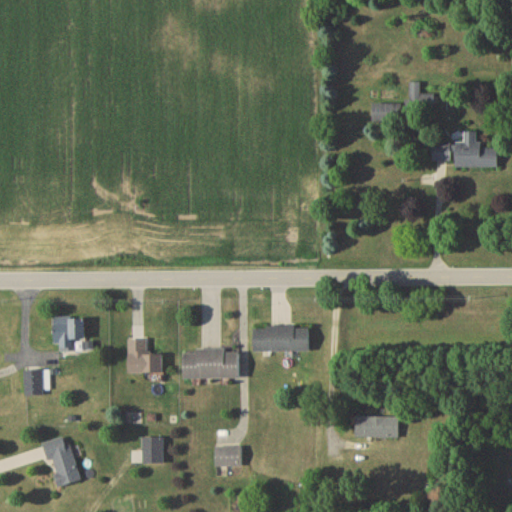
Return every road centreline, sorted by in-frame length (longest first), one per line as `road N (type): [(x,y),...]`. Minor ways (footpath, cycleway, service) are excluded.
road 1 (residential): [(511,278),(0,283)]
road 2 (residential): [(167,282),(167,0)]
